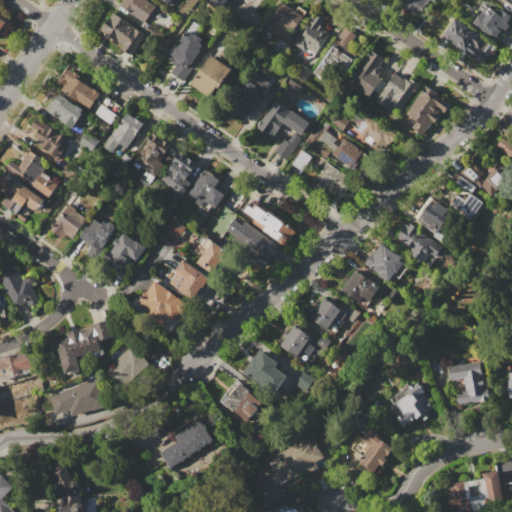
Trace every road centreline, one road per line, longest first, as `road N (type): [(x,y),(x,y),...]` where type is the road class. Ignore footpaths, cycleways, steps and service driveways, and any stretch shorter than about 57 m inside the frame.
road 1 (residential): [(511,70),(493,98),(347,234),(129,419),(83,435),(10,434),(0,441)]
road 2 (residential): [(347,234),(15,0)]
road 3 (residential): [(493,98),(352,0)]
road 4 (residential): [(405,504),(415,476),(435,460),(511,441)]
road 5 (secondary): [(71,0),(0,101)]
